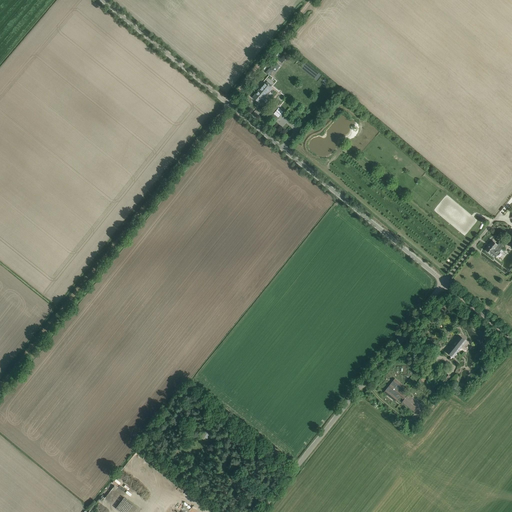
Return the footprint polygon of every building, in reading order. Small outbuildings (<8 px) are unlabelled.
[(270,75),(273,71),(275,72),(281,66),(276,62),(270,68),(266,72),(270,75)] [(271,87),(269,86),(265,83),(253,97),(258,101),(259,101),(265,106),(269,101),(264,97),(271,87)] [(486,250),(485,250),(490,254),(491,254),(495,257),(499,253),(502,249),(497,245),(498,244),(493,241),(486,250)] [(446,352),(450,355),(452,356),(458,348),(460,349),(466,341),(459,336),(446,352)] [(441,379),(445,383),(451,376),(446,373),(441,379)] [(387,396),(392,400),(397,394),(404,399),(402,401),(418,414),(424,406),(409,394),(407,396),(400,390),(403,386),(395,380),(395,379),(394,379),(395,380),(385,392),(384,391),(384,392),(385,392),(384,393),(385,393),(385,392),(388,395),(387,396)]
